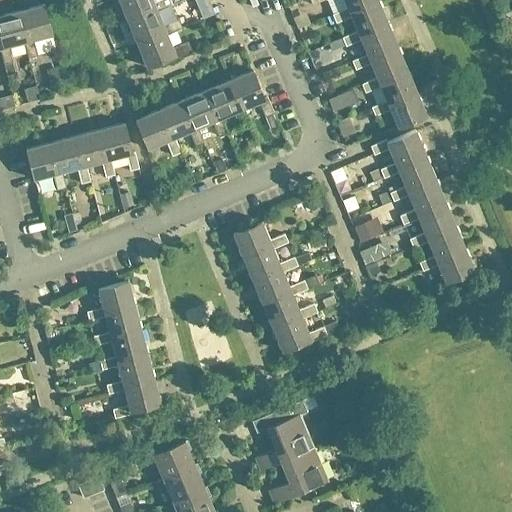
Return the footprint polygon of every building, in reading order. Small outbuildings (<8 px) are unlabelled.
[(117,0),(126,20),(155,8),(156,11),(172,4),(169,0),(158,0),(153,2),(151,0),(117,0)] [(214,13),(207,0),(201,0),(195,3),(202,18),(214,13)] [(357,31),(358,33),(386,21),(377,0),(371,0),(348,10),(347,8),(332,14),(335,23),(351,16),(357,31)] [(343,0),(347,8),(348,10),(371,0),(343,0)] [(24,42),(28,58),(36,55),(32,40),(51,35),(43,4),(18,11),(26,41),(24,42)] [(126,20),(136,43),(165,31),(166,34),(181,27),(180,24),(178,19),(163,25),(156,11),(155,8),(126,20)] [(0,48),(0,51),(3,64),(12,62),(8,46),(24,42),(26,41),(18,11),(0,15),(0,40),(2,48),(0,48)] [(366,54),(367,57),(396,45),(386,21),(358,33),(357,31),(341,37),(345,46),(360,39),(366,54)] [(136,43),(146,67),(174,55),(175,58),(191,51),(188,42),(172,49),(166,34),(165,31),(136,43)] [(376,77),(377,80),(406,68),(396,45),(367,57),(366,54),(351,61),(355,69),(370,63),(376,77)] [(59,64),(46,68),(50,84),(63,81),(59,64)] [(386,100),(387,103),(416,91),(406,68),(377,80),(376,77),(361,84),(365,92),(380,86),(386,100)] [(273,113),(266,97),(264,98),(252,70),(228,80),(240,109),(243,108),(258,102),(264,116),(273,113)] [(311,80),(316,96),(332,92),(328,75),(311,80)] [(240,109),(228,80),(205,90),(217,119),(221,118),(235,111),(241,126),(249,123),(243,108),(240,109)] [(35,85),(23,88),(26,100),(38,97),(35,85)] [(227,132),(221,118),(217,119),(205,90),(182,100),(194,129),(197,127),(212,121),(218,136),(216,137),(222,151),(233,146),(227,132)] [(390,109),(397,127),(426,115),(416,91),(387,103),(386,100),(371,107),(374,115),(390,109)] [(339,94),(328,99),(333,111),(344,106),(339,94)] [(203,142),(197,127),(194,129),(182,100),(159,109),(171,138),(174,137),(188,131),(195,146),(203,142)] [(171,138),(159,109),(135,119),(135,121),(147,149),(165,141),(171,156),(180,152),(174,137),(171,138)] [(131,152),(124,123),(99,130),(107,160),(110,159),(125,155),(129,171),(138,168),(134,151),(131,152)] [(394,163),(396,166),(425,153),(414,129),(387,141),(386,139),(370,146),(373,154),(388,148),(394,163)] [(107,160),(99,130),(74,136),(82,167),(85,166),(101,162),(105,177),(114,175),(110,159),(107,160)] [(82,167),(74,136),(50,143),(58,173),(61,172),(77,168),(81,183),(89,181),(85,166),(82,167)] [(58,173),(50,143),(25,149),(33,179),(52,174),(57,190),(66,188),(61,172),(58,173)] [(258,147),(237,156),(240,164),(262,155),(258,147)] [(404,185),(406,189),(434,177),(425,153),(396,166),(394,163),(380,169),(383,177),(398,171),(404,185)] [(221,159),(212,163),(216,174),(226,170),(221,159)] [(414,209),(415,212),(444,200),(434,177),(406,189),(404,185),(389,192),(393,201),(408,194),(414,209)] [(130,191),(119,194),(123,207),(134,204),(130,191)] [(318,193),(304,199),(309,211),(323,205),(318,193)] [(424,232),(425,235),(454,223),(444,200),(415,212),(414,209),(399,215),(403,224),(418,217),(424,232)] [(376,217),(352,227),(359,243),(383,233),(376,217)] [(232,234),(242,258),(271,246),(272,248),(287,242),(286,239),(283,233),(268,240),(261,222),(232,234)] [(434,256),(435,259),(464,247),(454,223),(425,235),(424,232),(409,239),(413,247),(427,241),(434,256)] [(386,255),(380,242),(358,252),(364,265),(386,255)] [(242,258),(252,281),(280,269),(282,272),(297,265),(296,262),(293,257),(278,263),(272,248),(271,246),(242,258)] [(437,264),(445,282),(474,270),(464,247),(435,259),(434,256),(419,262),(423,270),(437,264)] [(307,251),(293,257),(296,262),(297,265),(311,259),(307,251)] [(314,271),(327,270),(326,257),(313,258),(314,271)] [(303,280),(288,286),(282,272),(280,269),(252,281),(262,304),(290,292),(292,295),(307,289),(303,280)] [(86,312),(88,321),(104,317),(103,313),(133,306),(127,281),(97,289),(102,308),(86,312)] [(84,314),(81,308),(95,301),(89,289),(54,306),(62,324),(84,314)] [(262,304),(271,327),(300,315),(301,318),(316,312),(313,303),(298,310),(292,295),(290,292),(262,304)] [(332,295),(321,300),(324,307),(335,302),(332,295)] [(355,296),(340,305),(346,316),(361,307),(355,296)] [(92,336),(95,345),(110,341),(109,338),(140,330),(133,306),(103,313),(104,317),(108,332),(92,336)] [(271,327),(281,351),(309,340),(310,342),(326,335),(323,327),(308,333),(301,318),(300,315),(271,327)] [(335,321),(323,327),(326,335),(339,330),(335,321)] [(99,360),(101,369),(117,365),(116,362),(146,354),(140,330),(109,338),(110,341),(114,356),(99,360)] [(105,385),(107,394),(123,390),(122,387),(152,379),(146,354),(116,362),(117,365),(121,381),(105,385)] [(111,409),(113,418),(130,414),(130,411),(159,404),(152,379),(122,387),(123,390),(127,405),(111,409)] [(324,391),(312,396),(317,406),(329,401),(324,391)] [(280,461),(313,448),(299,415),(306,412),(301,400),(271,413),(276,425),(266,429),(275,450),(255,459),(260,470),(280,461)] [(0,422),(12,419),(10,410),(0,412),(0,422)] [(194,464),(183,440),(151,454),(161,477),(194,464)] [(295,496),(327,482),(313,448),(280,461),(289,482),(269,491),(274,503),(295,494),(295,496)] [(0,475),(7,473),(11,472),(9,463),(0,464),(0,475)] [(204,487),(198,473),(194,464),(161,477),(171,501),(204,487)] [(103,489),(97,476),(77,485),(83,498),(103,489)] [(125,493),(119,479),(109,483),(115,497),(125,493)] [(210,511),(214,511),(204,487),(171,501),(175,511),(210,511)] [(133,511),(129,502),(119,507),(121,511),(133,511)]
